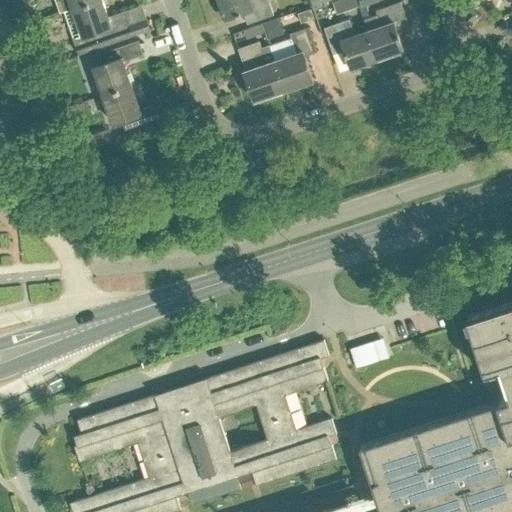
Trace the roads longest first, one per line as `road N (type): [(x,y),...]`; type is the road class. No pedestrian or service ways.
road 1 (primary): [(92,325),(511,187)]
road 2 (residential): [(233,132),(256,133),(427,78),(446,59),(457,28),(449,0)]
road 3 (residential): [(233,132),(214,124),(196,94),(168,0)]
